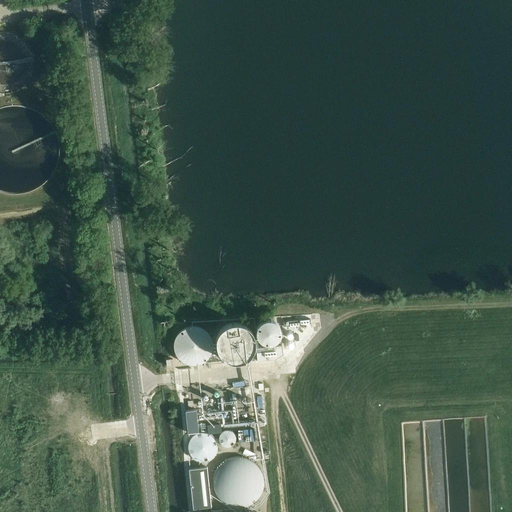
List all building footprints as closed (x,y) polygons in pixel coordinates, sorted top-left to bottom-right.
[(180,337),(180,363),(204,362),(203,342),(203,336),(180,337)] [(187,427),(188,433),(198,432),(196,409),(185,410),(187,427)] [(228,448),(239,441),(232,428),(220,435),(228,448)] [(197,435),(189,455),(210,463),(220,438),(205,432),(203,437),(197,435)] [(260,456),(215,462),(220,497),(227,496),(229,508),(266,503),(260,456)] [(206,467),(188,469),(193,508),(211,506),(206,467)]
